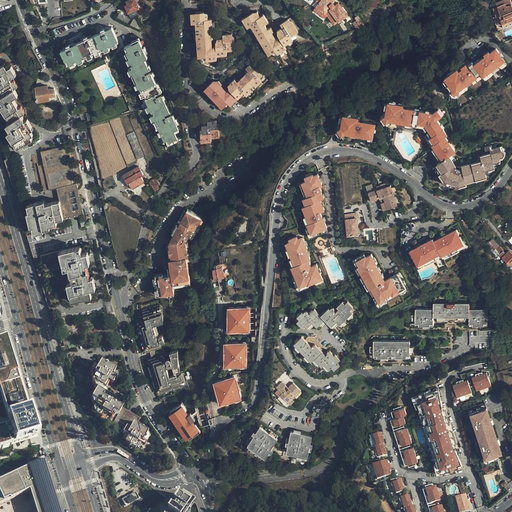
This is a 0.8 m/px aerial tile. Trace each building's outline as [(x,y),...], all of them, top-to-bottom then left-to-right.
[(139,7),(136,0),(126,0),(127,0),(128,3),(125,4),(130,16),(131,17),(137,14),(135,9),(139,7)] [(320,0),(317,4),(314,8),(324,17),(328,20),(332,26),(345,17),(337,5),(333,7),(331,4),(333,3),(329,0),(320,0)] [(511,20),(511,7),(509,0),(501,0),(495,2),(500,15),(499,15),(502,24),(511,20)] [(189,8),(190,20),(194,19),(195,54),(205,53),(205,52),(208,52),(208,53),(208,58),(216,57),(216,54),(225,54),(224,48),(232,48),(232,35),(230,35),(230,32),(225,32),(225,35),(221,35),(215,36),(215,39),(213,39),(214,43),(209,43),(209,34),(211,34),(210,29),(207,29),(207,24),(210,23),(210,15),(206,15),(206,9),(202,10),(202,8),(189,8)] [(242,17),(247,24),(250,23),(271,50),(277,46),(280,48),(288,42),(286,39),(294,33),(292,30),(298,25),(291,15),(289,16),(286,12),(280,17),(283,20),(278,24),(280,27),(278,29),(281,32),(279,35),(273,28),(275,26),(271,22),(268,25),(265,21),(268,18),(263,11),(260,14),(256,8),(253,11),(252,9),(242,17)] [(324,17),(314,8),(312,10),(322,19),(324,17)] [(362,25),(359,19),(350,25),(354,30),(362,25)] [(250,23),(247,24),(269,52),(271,50),(250,23)] [(60,49),(65,59),(67,58),(69,63),(69,64),(74,62),(74,61),(78,59),(78,60),(82,58),(82,57),(87,55),(88,56),(93,54),(92,53),(96,51),(96,52),(99,51),(99,50),(104,48),(104,49),(109,47),(109,45),(112,44),(112,45),(117,43),(117,42),(119,41),(112,27),(106,29),(105,27),(101,29),(102,31),(88,37),(87,35),(83,36),(84,38),(70,44),(69,42),(66,44),(67,46),(60,49)] [(140,39),(127,45),(129,49),(127,50),(130,57),(129,58),(131,63),(133,62),(134,64),(132,65),(133,68),(135,73),(139,82),(141,86),(142,86),(144,91),(143,91),(145,95),(146,95),(150,105),(149,105),(151,110),(153,109),(155,114),(153,115),(155,119),(156,119),(166,141),(169,139),(171,142),(179,138),(176,131),(180,129),(175,119),(176,118),(174,115),(173,116),(165,99),(167,98),(165,95),(163,95),(154,75),(156,74),(154,71),(152,72),(146,58),(148,57),(145,50),(147,49),(146,45),(144,46),(140,39)] [(496,66),(503,62),(495,48),(487,52),(488,53),(482,57),(481,56),(472,62),(471,60),(465,64),(460,67),(461,68),(457,70),(455,67),(441,75),(442,77),(449,88),(449,93),(457,94),(457,88),(465,84),(464,83),(468,80),(469,81),(479,75),(480,76),(490,70),(489,69),(495,65),(496,66)] [(252,57),(249,61),(251,63),(248,66),(243,70),(246,73),(243,76),(240,73),(236,77),(233,80),(231,79),(228,81),(230,84),(226,87),(220,81),(221,80),(217,75),(214,78),(212,76),(203,85),(222,104),(227,99),(230,101),(243,88),(246,91),(261,77),(258,74),(264,67),(256,59),(254,60),(252,57)] [(504,64),(503,62),(496,66),(495,65),(489,69),(490,70),(480,76),(481,78),(491,72),(491,71),(497,68),(504,64)] [(7,69),(0,73),(0,78),(2,82),(0,82),(0,85),(9,100),(6,102),(10,108),(8,110),(18,126),(16,127),(20,134),(15,137),(22,148),(28,144),(28,145),(35,140),(34,138),(37,136),(35,132),(31,125),(33,124),(32,121),(29,122),(25,116),(29,113),(19,98),(21,97),(17,90),(20,88),(15,78),(17,76),(14,71),(10,73),(7,69)] [(449,88),(442,77),(439,79),(442,83),(444,82),(447,88),(447,91),(449,96),(456,96),(459,94),(460,88),(465,85),(465,84),(469,82),(470,82),(480,76),(479,75),(469,81),(468,80),(464,83),(465,84),(457,88),(457,94),(449,93),(449,88)] [(48,85),(37,87),(37,89),(35,90),(34,91),(34,92),(33,94),(34,95),(35,96),(36,97),(38,97),(38,101),(50,99),(50,96),(55,95),(54,88),(48,89),(48,85)] [(436,163),(439,167),(452,158),(449,154),(455,150),(448,138),(445,134),(447,133),(437,117),(442,114),(437,107),(431,110),(401,104),(401,102),(387,100),(385,109),(385,113),(382,114),(386,121),(389,118),(399,120),(399,119),(405,121),(405,122),(416,124),(417,122),(424,123),(427,128),(429,130),(432,135),(429,136),(433,142),(436,146),(434,147),(442,159),(439,161),(436,163)] [(385,113),(385,109),(383,108),(382,111),(382,112),(381,115),(380,115),(384,122),(385,121),(387,123),(390,121),(398,123),(398,122),(404,123),(404,124),(416,127),(416,124),(405,122),(405,121),(399,119),(399,120),(389,118),(386,121),(382,114),(385,113)] [(361,116),(345,112),(342,124),(338,126),(341,133),(345,131),(351,132),(354,133),(355,131),(363,133),(363,134),(364,135),(373,137),(376,123),(364,120),(364,121),(359,120),(361,116)] [(218,133),(217,121),(215,121),(215,117),(200,118),(200,125),(198,125),(200,138),(210,138),(210,134),(218,133)] [(424,141),(419,134),(415,137),(419,144),(424,141)] [(37,204),(27,206),(28,213),(32,228),(33,234),(44,232),(43,230),(43,227),(50,226),(57,224),(56,222),(56,219),(63,218),(64,220),(84,216),(77,185),(77,184),(69,147),(47,152),(50,166),(45,167),(50,191),(56,190),(59,202),(45,205),(45,204),(37,206),(37,204)] [(442,159),(434,147),(431,149),(439,161),(442,159)] [(452,158),(439,167),(440,169),(441,168),(443,171),(440,173),(441,174),(440,175),(443,179),(442,181),(456,187),(457,186),(458,184),(464,183),(463,179),(485,174),(484,170),(493,168),(492,163),(498,162),(498,158),(502,157),(503,154),(503,151),(500,151),(491,153),(491,154),(484,156),(485,162),(461,167),(462,171),(457,172),(460,166),(454,163),(455,162),(452,158)] [(145,176),(139,165),(123,174),(128,182),(129,182),(132,187),(144,180),(142,177),(145,176)] [(439,167),(435,171),(442,181),(443,179),(440,175),(441,174),(440,173),(443,171),(441,168),(440,169),(439,167)] [(318,172),(313,174),(310,175),(311,176),(306,177),(306,179),(302,181),(307,193),(308,196),(306,197),(308,203),(305,205),(307,211),(305,212),(306,214),(309,221),(306,222),(307,224),(310,232),(317,229),(327,225),(323,216),(321,216),(319,210),(324,208),(320,197),(323,196),(320,190),(321,189),(319,184),(322,183),(318,172)] [(458,184),(457,186),(482,181),(481,177),(485,177),(485,174),(463,179),(464,183),(458,184)] [(387,186),(381,187),(368,193),(371,202),(379,198),(383,197),(387,209),(398,205),(393,193),(394,192),(393,192),(391,187),(390,184),(387,186)] [(404,193),(406,192),(404,186),(397,189),(403,201),(406,199),(404,193)] [(408,191),(406,192),(404,193),(406,199),(407,201),(412,199),(408,191)] [(383,197),(379,198),(384,210),(387,209),(383,197)] [(186,211),(199,217),(200,216),(187,209),(186,211)] [(174,235),(186,211),(184,210),(172,234),(174,235)] [(187,240),(189,236),(191,233),(193,234),(201,218),(199,217),(186,211),(174,235),(171,240),(172,245),(169,245),(171,259),(169,260),(170,267),(171,275),(169,275),(164,275),(157,276),(159,294),(167,294),(174,293),(174,287),(173,284),(190,282),(188,261),(190,260),(187,240)] [(357,211),(344,212),(347,234),(359,233),(357,211)] [(191,233),(189,236),(194,239),(204,220),(201,218),(193,234),(191,233)] [(310,232),(307,224),(305,225),(309,235),(318,232),(317,229),(310,232)] [(433,237),(413,250),(421,265),(442,252),(444,254),(464,241),(456,227),(435,240),(433,237)] [(304,235),(299,237),(297,238),(296,237),(290,239),(288,240),(290,246),(288,246),(294,262),(291,263),(294,270),(293,270),(294,273),(298,284),(306,281),(307,283),(322,277),(316,262),(310,265),(307,258),(309,257),(305,246),(308,245),(304,235)] [(503,249),(492,239),(490,241),(490,242),(500,252),(498,254),(502,258),(503,257),(510,264),(511,261),(511,253),(509,251),(508,251),(507,251),(506,252),(503,249)] [(466,244),(464,241),(444,254),(442,252),(421,265),(423,267),(444,255),(445,257),(466,244)] [(294,262),(288,246),(285,247),(291,263),(294,262)] [(80,247),(40,256),(51,307),(92,298),(90,290),(93,290),(91,279),(89,279),(86,265),(88,265),(85,254),(82,255),(80,247)] [(356,259),(365,254),(364,253),(352,259),(357,267),(357,266),(359,265),(356,259)] [(366,257),(365,254),(356,259),(359,265),(357,266),(361,273),(362,276),(369,289),(371,288),(375,294),(379,301),(385,297),(384,295),(390,291),(397,288),(398,290),(404,287),(397,273),(384,280),(376,264),(377,263),(372,253),(366,257)] [(224,277),(222,266),(220,266),(219,263),(214,265),(215,268),(213,268),(215,279),(218,278),(220,286),(224,285),(222,277),(224,277)] [(157,276),(164,275),(163,273),(155,273),(156,294),(159,294),(157,276)] [(298,284),(294,273),(291,275),(296,288),(307,284),(307,283),(306,281),(298,284)] [(369,289),(362,276),(359,278),(366,291),(369,289)] [(379,301),(375,294),(372,296),(377,305),(387,300),(385,297),(379,301)] [(329,306),(321,314),(326,318),(332,324),(337,319),(340,323),(353,310),(350,308),(353,305),(347,299),(345,302),(342,299),(336,305),(339,307),(336,310),(334,308),(334,307),(334,306),(333,306),(332,306),(331,307),(331,308),(329,306)] [(435,301),(435,307),(435,315),(471,314),(471,307),(470,300),(435,301)] [(157,324),(167,321),(162,307),(162,306),(144,312),(147,321),(138,323),(146,352),(149,351),(160,348),(160,347),(164,346),(167,335),(161,337),(157,324)] [(489,306),(471,307),(471,314),(471,323),(489,323),(489,318),(493,318),(492,312),(489,312),(489,306)] [(250,328),(250,308),(242,308),(242,307),(231,307),(231,308),(223,307),(223,327),(250,328)] [(326,318),(321,314),(314,307),(311,311),(308,308),(307,308),(306,308),(304,310),(303,309),(297,315),(300,318),(299,319),(304,326),(306,324),(308,326),(313,321),(318,326),(326,318)] [(435,315),(435,307),(416,307),(416,313),(411,313),(411,319),(416,319),(416,324),(435,324),(435,315)] [(147,321),(144,312),(135,314),(138,323),(147,321)] [(146,352),(138,323),(136,324),(144,353),(146,352)] [(312,360),(322,349),(316,344),(315,343),(314,344),(313,344),(312,345),(301,334),(290,347),(292,349),(297,353),(303,358),(308,363),(309,364),(310,362),(312,360)] [(413,349),(413,344),(410,344),(410,338),(374,339),(374,344),(370,344),(370,350),(374,350),(374,355),(410,355),(410,350),(413,349)] [(0,344),(0,345),(3,345),(31,438),(36,436),(7,343),(5,344),(5,343),(0,344)] [(248,364),(247,343),(227,343),(227,364),(248,364)] [(0,447),(8,445),(31,438),(3,345),(0,345),(0,399),(8,425),(0,427),(0,447)] [(167,356),(164,346),(160,347),(160,348),(149,351),(151,358),(162,355),(163,357),(167,356)] [(327,354),(322,349),(312,360),(317,365),(321,368),(322,367),(322,366),(324,365),(330,370),(333,367),(334,368),(339,363),(338,361),(340,358),(335,354),(334,355),(332,352),(330,354),(330,353),(329,352),(328,353),(327,353),(327,354)] [(175,368),(179,367),(178,351),(169,353),(170,355),(167,356),(163,357),(162,355),(151,358),(148,359),(158,394),(184,387),(181,376),(177,377),(170,379),(166,366),(173,364),(175,368)] [(158,394),(148,359),(146,360),(157,399),(160,398),(185,391),(184,387),(158,394)] [(141,444),(147,447),(151,441),(147,438),(150,432),(139,426),(142,420),(117,405),(119,401),(112,397),(112,398),(106,395),(107,392),(105,391),(109,385),(108,384),(112,377),(116,371),(107,367),(105,367),(104,365),(101,363),(97,369),(94,367),(90,373),(97,377),(93,383),(99,387),(97,391),(98,391),(93,399),(98,402),(94,408),(99,412),(97,416),(103,420),(102,421),(130,438),(127,442),(138,449),(141,444)] [(177,377),(175,368),(173,364),(166,366),(170,379),(177,377)] [(484,375),(481,375),(485,389),(492,386),(488,373),(484,375)] [(485,389),(481,375),(478,376),(474,377),(478,390),(485,389)] [(244,397),(238,376),(219,381),(225,402),(244,397)] [(293,381),(288,386),(290,387),(287,390),(286,388),(288,386),(282,380),(277,386),(282,392),(281,394),(289,402),(293,397),(302,389),(293,381)] [(466,381),(463,382),(466,394),(474,392),(470,380),(466,381)] [(466,394),(463,382),(459,383),(455,384),(459,396),(466,394)] [(440,456),(458,453),(457,449),(454,450),(452,446),(450,447),(446,432),(448,432),(446,425),(444,426),(439,411),(441,411),(440,407),(443,406),(440,391),(438,391),(437,388),(435,389),(432,390),(421,394),(416,395),(422,406),(424,406),(427,415),(429,414),(434,429),(432,429),(434,436),(436,436),(441,450),(438,451),(440,456)] [(186,410),(181,402),(171,409),(172,411),(188,436),(189,438),(200,430),(197,425),(195,426),(192,423),(196,420),(191,412),(189,413),(185,415),(183,412),(186,410)] [(289,413),(286,411),(276,404),(271,412),(284,421),(289,413)] [(394,409),(396,417),(404,414),(408,413),(405,406),(394,409)] [(486,454),(489,460),(499,457),(498,456),(503,454),(487,407),(479,410),(479,408),(472,411),(474,418),(473,419),(474,424),(476,423),(484,448),(483,449),(485,454),(486,454)] [(444,426),(446,425),(448,424),(444,410),(441,411),(439,411),(444,426)] [(188,436),(172,411),(170,413),(186,437),(188,436)] [(396,417),(393,418),(396,425),(406,422),(404,414),(396,417)] [(429,414),(427,415),(425,416),(429,430),(432,429),(434,429),(429,414)] [(484,448),(476,423),(474,424),(483,449),(484,448)] [(279,437),(277,436),(270,431),(262,426),(258,431),(256,429),(252,436),(254,437),(250,443),(252,444),(258,448),(268,455),(271,449),(273,451),(278,444),(275,442),(279,437)] [(399,437),(410,434),(408,427),(397,430),(399,437)] [(384,442),(385,442),(382,431),(374,433),(375,437),(378,444),(384,442)] [(450,447),(452,446),(455,445),(450,431),(448,432),(446,432),(450,447)] [(313,434),(302,433),(294,432),(292,432),(292,439),(289,438),(288,446),(291,446),(290,453),(300,454),(308,454),(311,455),(312,449),(314,449),(315,441),(312,441),(313,434)] [(412,441),(410,434),(399,437),(401,444),(412,441)] [(436,436),(434,436),(432,437),(436,451),(438,451),(441,450),(436,436)] [(387,453),(384,442),(378,444),(376,445),(377,449),(379,456),(387,453)] [(405,457),(416,453),(414,446),(403,450),(405,457)] [(406,462),(418,460),(416,453),(405,457),(406,462)] [(463,464),(458,453),(440,456),(442,462),(439,462),(440,475),(444,473),(456,470),(459,469),(462,468),(461,465),(463,464)] [(0,501),(27,488),(47,478),(37,457),(0,474),(0,501)] [(374,468),(390,465),(390,464),(390,462),(388,463),(387,458),(373,463),(374,468)] [(392,469),(391,466),(375,471),(377,479),(392,474),(390,470),(392,469)] [(27,488),(34,511),(54,511),(55,511),(52,509),(50,505),(49,501),(49,497),(47,478),(27,488)] [(405,489),(402,479),(393,481),(395,488),(396,488),(397,491),(405,489)] [(427,489),(429,496),(440,493),(437,486),(427,489)] [(125,506),(140,499),(136,492),(121,499),(125,506)] [(406,507),(413,505),(410,493),(401,495),(404,507),(406,507)] [(440,493),(429,496),(431,503),(442,500),(440,493)] [(467,511),(470,511),(466,495),(455,497),(458,511),(467,511)] [(183,511),(187,506),(175,497),(164,511),(183,511)]
